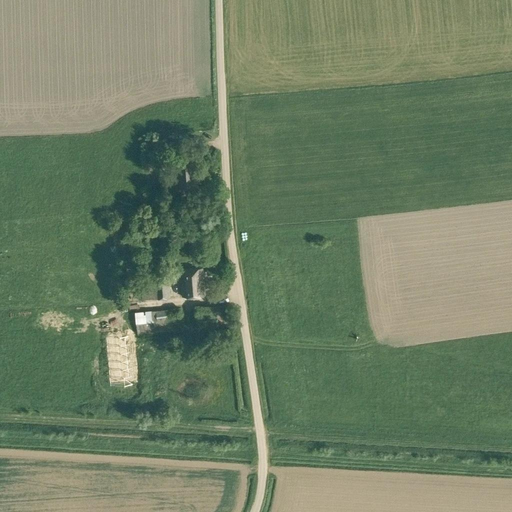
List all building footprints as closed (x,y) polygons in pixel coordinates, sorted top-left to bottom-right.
[(165,142),(166,151),(184,150),(184,140),(165,142)] [(179,162),(180,186),(196,186),(195,162),(179,162)] [(180,269),(182,296),(205,294),(203,267),(180,269)] [(141,271),(142,299),(171,297),(169,270),(141,271)] [(198,306),(199,326),(218,324),(232,322),(230,303),(216,305),(198,306)] [(136,311),(137,333),(180,329),(179,308),(136,311)] [(126,332),(106,333),(109,381),(129,380),(126,332)]
